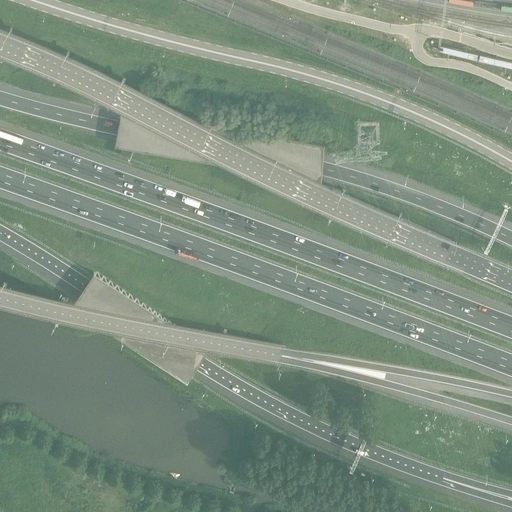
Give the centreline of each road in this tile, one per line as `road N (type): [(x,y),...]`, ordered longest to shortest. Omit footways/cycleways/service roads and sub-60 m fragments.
road 1 (motorway): [(511,289),(0,49)]
road 2 (motorway): [(511,329),(0,141)]
road 3 (motorway): [(0,179),(511,366)]
road 4 (motorway): [(511,238),(325,171),(0,99)]
road 5 (motorway): [(0,234),(246,395),(441,478)]
road 6 (secondary): [(511,163),(328,80),(36,0)]
road 7 (motorway): [(0,293),(273,355)]
road 8 (motorway): [(273,355),(511,422)]
road 9 (motorway): [(273,355),(511,395)]
